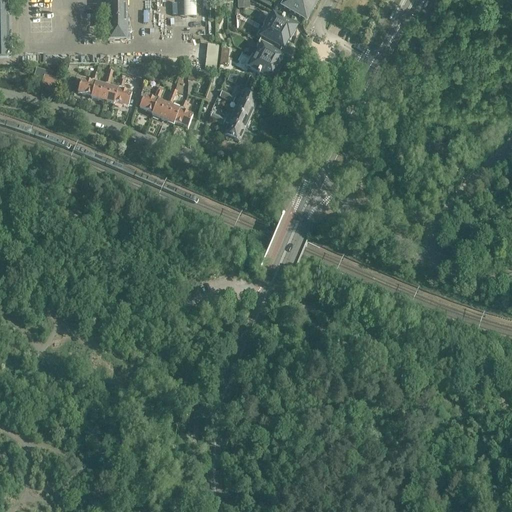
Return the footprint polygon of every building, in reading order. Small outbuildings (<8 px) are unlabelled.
[(0,0),(0,51),(10,51),(8,0),(0,0)] [(126,0),(106,0),(107,34),(107,41),(127,41),(126,0)] [(287,0),(283,8),(304,20),(315,0),(287,0)] [(268,15),(262,26),(266,28),(288,40),(290,41),(295,31),(294,30),(295,29),(288,25),(289,24),(283,21),(284,20),(282,19),(281,22),(268,15)] [(266,28),(259,42),(279,53),(281,49),(282,50),(288,40),(266,28)] [(260,50),(256,58),(277,70),(282,60),(277,57),(279,53),(259,42),(256,47),(260,50)] [(208,44),(204,69),(215,71),(219,46),(208,44)] [(228,65),(229,49),(221,49),(220,65),(228,65)] [(251,56),(245,67),(258,74),(257,76),(259,77),(259,76),(264,79),(265,78),(272,82),(273,80),(274,81),(279,71),(277,70),(256,58),(251,56)] [(56,77),(62,79),(65,70),(59,68),(56,77)] [(52,73),(38,70),(36,69),(32,83),(42,86),(42,87),(56,91),(57,86),(55,86),(57,79),(51,77),(52,73)] [(246,85),(247,78),(229,76),(228,83),(246,85)] [(82,82),(78,94),(92,98),(95,85),(82,82)] [(92,98),(91,100),(103,103),(107,89),(95,85),(92,98)] [(157,91),(154,97),(159,99),(162,93),(163,89),(159,87),(157,92),(157,91)] [(107,89),(103,103),(114,106),(114,104),(118,92),(107,89)] [(118,92),(114,104),(115,104),(128,108),(131,95),(119,92),(118,92)] [(219,98),(233,104),(235,98),(222,92),(219,98)] [(238,103),(254,110),(259,99),(244,92),(241,98),(240,98),(238,103)] [(144,98),(140,109),(152,115),(157,103),(144,98)] [(152,115),(152,117),(163,122),(169,108),(168,108),(158,103),(157,103),(152,115)] [(254,110),(238,103),(236,109),(237,109),(234,114),(248,121),(254,110)] [(169,108),(163,122),(174,126),(175,124),(180,112),(169,108)] [(180,112),(175,124),(188,129),(192,118),(180,112)] [(225,119),(212,114),(210,119),(223,125),(224,124),(226,120),(225,119)] [(248,121),(234,114),(232,120),(226,117),(225,119),(226,120),(224,124),(228,125),(243,132),(248,121)] [(224,136),(238,143),(243,132),(228,125),(226,130),(227,131),(224,136)]
